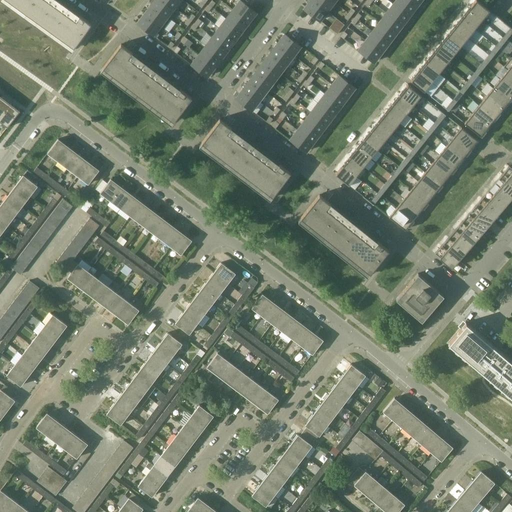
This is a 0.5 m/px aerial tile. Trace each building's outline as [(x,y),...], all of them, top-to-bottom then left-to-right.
[(0,0),(71,51),(74,47),(91,23),(79,15),(58,0),(0,0)] [(173,8),(177,11),(178,10),(163,0),(154,0),(151,5),(171,19),(167,16),(173,8)] [(163,0),(178,10),(184,1),(182,0),(163,0)] [(233,10),(249,21),(256,12),(240,0),(233,10)] [(327,11),(312,0),(310,0),(304,9),(319,21),(327,11)] [(312,0),(327,11),(334,2),(330,0),(312,0)] [(416,7),(406,0),(395,0),(393,4),(409,16),(416,7)] [(489,10),(486,8),(476,0),(475,0),(469,8),(468,9),(478,17),(482,19),(489,10)] [(386,13),(402,25),(409,16),(393,4),(386,13)] [(164,29),(171,19),(151,5),(144,14),(164,29)] [(463,13),(464,14),(462,17),(461,18),(471,26),(474,28),(482,19),(478,17),(468,9),(469,8),(467,7),(463,13)] [(511,28),(489,10),(486,8),(421,88),(424,91),(435,99),(449,111),(511,31),(511,28)] [(233,10),(226,19),(242,30),(249,21),(233,10)] [(386,13),(379,22),(395,34),(402,25),(386,13)] [(164,29),(144,14),(137,23),(157,38),(164,29)] [(456,22),(457,23),(454,26),(464,35),(467,37),(474,28),(471,26),(461,18),(462,17),(460,16),(456,22)] [(226,19),(219,28),(235,39),(242,30),(226,19)] [(388,43),(395,34),(379,22),(372,31),(388,43)] [(448,31),(450,32),(447,35),(457,43),(460,46),(467,37),(464,35),(454,26),(453,25),(448,31)] [(228,49),(235,39),(219,28),(212,37),(228,49)] [(372,31),(365,40),(381,52),(388,43),(372,31)] [(277,43),(293,55),(300,46),(285,34),(277,43)] [(441,39),(443,41),(440,44),(450,52),(453,55),(460,46),(457,43),(447,35),(446,34),(441,39)] [(228,49),(212,37),(205,46),(221,58),(228,49)] [(381,52),(365,40),(358,50),(374,62),(381,52)] [(293,55),(277,43),(270,52),(286,64),(293,55)] [(434,48),(435,49),(433,53),(443,61),(446,64),(453,55),(450,52),(440,44),(439,43),(434,48)] [(103,67),(100,71),(101,71),(171,125),(174,121),(192,98),(180,89),(132,53),(131,52),(129,50),(124,46),(121,44),(103,67)] [(221,58),(205,46),(198,55),(214,67),(221,58)] [(279,74),(286,64),(270,52),(264,61),(279,74)] [(433,53),(432,52),(427,57),(428,58),(426,61),(425,62),(436,70),(439,73),(446,64),(443,61),(433,53)] [(207,76),(214,67),(198,55),(191,64),(207,76)] [(420,66),(421,67),(419,70),(418,71),(428,79),(432,81),(439,73),(436,70),(425,62),(426,61),(424,60),(420,66)] [(257,71),(272,83),(279,74),(264,61),(257,71)] [(414,76),(411,80),(421,88),(424,91),(432,81),(428,79),(418,71),(419,70),(417,69),(413,75),(414,76)] [(511,73),(507,70),(500,79),(511,88),(511,73)] [(257,71),(250,80),(266,92),(272,83),(257,71)] [(332,85),(347,97),(355,87),(339,75),(332,85)] [(493,88),(509,100),(510,102),(511,99),(511,88),(500,79),(493,88)] [(259,101),(266,92),(250,80),(243,89),(259,101)] [(421,95),(418,92),(408,84),(404,88),(403,87),(398,93),(400,94),(400,93),(410,102),(413,104),(421,95)] [(325,94),(341,106),(347,97),(332,85),(325,94)] [(493,88),(486,97),(502,109),(509,100),(493,88)] [(251,110),(259,101),(243,89),(236,98),(251,110)] [(373,204),(445,115),(418,92),(346,182),(349,184),(367,200),(373,204)] [(400,93),(400,94),(397,97),(396,96),(391,102),(393,103),(393,102),(403,110),(406,113),(413,104),(410,102),(400,93)] [(341,106),(325,94),(318,103),(334,115),(341,106)] [(478,105),(494,118),(496,119),(500,114),(499,112),(502,109),(486,97),(478,105)] [(2,98),(0,99),(0,117),(10,104),(2,98)] [(393,103),(390,106),(389,105),(384,111),(385,112),(386,111),(396,119),(399,122),(406,113),(403,110),(393,102),(393,103)] [(318,103),(311,112),(327,124),(334,115),(318,103)] [(10,104),(0,117),(0,121),(7,127),(19,111),(10,104)] [(478,105),(471,114),(487,127),(494,118),(478,105)] [(386,111),(385,112),(383,115),(382,114),(377,119),(378,120),(379,120),(389,128),(392,131),(399,122),(396,119),(386,111)] [(311,112),(304,121),(320,133),(327,124),(311,112)] [(485,130),(487,127),(471,114),(464,123),(480,136),(482,137),(486,131),(485,130)] [(202,142),(199,146),(270,200),(272,196),(290,173),(279,164),(231,128),(230,127),(222,121),(219,119),(207,136),(202,142)] [(379,120),(378,120),(376,124),(374,123),(370,128),(371,129),(382,137),(385,140),(392,131),(389,128),(379,120)] [(304,121),(297,130),(313,142),(320,133),(304,121)] [(461,127),(454,136),(470,149),(477,140),(461,127)] [(371,129),(369,133),(367,131),(363,137),(364,138),(375,146),(378,148),(385,140),(382,137),(371,129)] [(306,152),(313,142),(297,130),(290,140),(306,152)] [(454,136),(447,145),(463,158),(465,155),(467,156),(471,150),(470,149),(454,136)] [(364,138),(361,141),(360,140),(356,146),(357,147),(367,155),(370,157),(378,148),(375,146),(364,138)] [(47,153),(57,161),(68,147),(58,139),(47,153)] [(447,145),(440,154),(456,166),(463,158),(447,145)] [(78,155),(68,147),(57,161),(68,169),(78,155)] [(357,147),(354,150),(353,149),(348,155),(350,156),(360,164),(363,166),(370,157),(367,155),(357,147)] [(440,154),(432,163),(448,175),(451,172),(452,173),(457,168),(456,166),(440,154)] [(68,169),(78,176),(88,162),(78,155),(68,169)] [(350,156),(347,159),(346,158),(341,164),(343,165),(343,164),(353,173),(356,175),(363,166),(360,164),(350,156)] [(99,170),(88,162),(78,176),(88,184),(99,170)] [(432,163),(425,171),(441,184),(448,175),(432,163)] [(343,165),(335,174),(346,182),(349,184),(356,175),(353,173),(343,164),(343,165)] [(511,168),(509,166),(502,174),(511,182),(511,168)] [(43,179),(47,175),(37,168),(33,172),(43,179)] [(425,171),(418,180),(434,193),(437,190),(438,191),(443,185),(441,184),(425,171)] [(511,196),(511,182),(502,174),(495,182),(511,196)] [(23,175),(15,186),(29,196),(37,186),(23,175)] [(57,183),(47,175),(43,179),(53,187),(57,183)] [(100,193),(110,201),(120,187),(110,179),(100,193)] [(418,180),(411,189),(427,202),(434,193),(418,180)] [(506,204),(511,196),(495,182),(489,190),(505,204),(506,204)] [(57,183),(53,187),(63,195),(67,190),(57,183)] [(29,196),(15,186),(7,196),(21,206),(29,196)] [(130,194),(120,187),(110,201),(120,208),(130,194)] [(411,189),(404,198),(420,211),(422,208),(424,209),(428,203),(427,202),(411,189)] [(67,190),(63,195),(74,202),(77,198),(67,190)] [(498,212),(499,212),(506,204),(505,204),(489,190),(482,198),(498,212)] [(130,216),(141,202),(130,194),(120,208),(130,216)] [(301,217),(298,221),(367,276),(367,277),(370,273),(388,250),(377,241),(331,203),(330,203),(322,197),(319,194),(301,217)] [(7,196),(0,205),(0,206),(14,216),(21,206),(7,196)] [(45,208),(49,211),(57,202),(52,198),(45,208)] [(404,198),(397,207),(413,220),(420,211),(404,198)] [(475,206),(491,220),(492,220),(499,212),(498,212),(482,198),(475,206)] [(63,199),(58,204),(68,212),(72,206),(63,199)] [(151,210),(141,202),(130,216),(140,224),(151,210)] [(54,210),(64,217),(68,212),(58,205),(54,210)] [(0,221),(6,227),(14,216),(0,206),(0,221)] [(485,227),(485,228),(492,220),(491,220),(475,206),(468,214),(485,227)] [(409,227),(414,221),(413,220),(397,207),(389,217),(405,230),(408,226),(409,227)] [(45,208),(37,218),(41,222),(49,211),(45,208)] [(99,215),(89,208),(86,212),(96,219),(99,215)] [(50,215),(60,222),(64,217),(54,210),(50,215)] [(140,224),(150,231),(161,217),(151,210),(140,224)] [(478,235),(479,236),(485,228),(485,227),(468,214),(462,222),(478,235)] [(47,220),(56,227),(60,222),(50,215),(47,220)] [(99,215),(96,219),(106,227),(109,223),(99,215)] [(171,225),(161,217),(150,231),(160,239),(171,225)] [(41,222),(37,218),(29,228),(34,232),(41,222)] [(85,223),(95,230),(99,225),(89,218),(85,223)] [(43,224),(53,232),(56,227),(47,220),(43,224)] [(471,243),(472,244),(479,236),(478,235),(462,222),(455,230),(471,243)] [(85,223),(82,228),(91,235),(95,230),(85,223)] [(43,224),(40,229),(49,236),(53,232),(43,224)] [(160,239),(170,247),(181,233),(171,225),(160,239)] [(29,228),(22,238),(26,242),(34,232),(29,228)] [(91,235),(82,228),(78,233),(88,240),(91,235)] [(45,241),(49,236),(40,229),(36,234),(45,241)] [(455,230),(448,238),(464,251),(465,252),(472,244),(471,243),(455,230)] [(100,235),(110,243),(113,238),(103,231),(100,235)] [(78,233),(74,237),(84,244),(88,240),(78,233)] [(191,240),(181,233),(170,247),(180,254),(191,240)] [(42,246),(45,241),(36,234),(32,239),(42,246)] [(71,242),(80,249),(84,244),(74,237),(71,242)] [(105,249),(108,245),(98,237),(95,242),(105,249)] [(26,242),(22,238),(14,248),(19,252),(26,242)] [(123,246),(113,238),(110,243),(120,250),(123,246)] [(464,251),(448,238),(442,245),(458,259),(458,260),(465,252),(464,251)] [(38,251),(42,246),(32,239),(29,243),(38,251)] [(71,242),(67,247),(77,254),(80,249),(71,242)] [(25,248),(35,255),(38,251),(29,243),(25,248)] [(105,249),(114,257),(118,253),(108,245),(105,249)] [(442,245),(435,254),(451,268),(458,260),(458,259),(442,245)] [(133,254),(123,246),(120,250),(130,258),(133,254)] [(67,247),(64,252),(73,259),(77,254),(67,247)] [(19,252),(14,248),(6,258),(11,262),(19,252)] [(35,255),(25,248),(21,253),(31,260),(35,255)] [(64,252),(60,256),(69,264),(73,259),(64,252)] [(31,260),(21,253),(18,258),(27,265),(31,260)] [(114,257),(125,264),(128,260),(118,253),(114,257)] [(143,261),(133,254),(130,258),(140,266),(143,261)] [(69,264),(60,256),(56,262),(66,269),(69,264)] [(27,265),(18,258),(14,263),(24,270),(27,265)] [(128,260),(125,264),(135,272),(138,268),(128,260)] [(140,266),(150,273),(153,269),(143,261),(140,266)] [(24,270),(14,263),(11,267),(20,275),(24,270)] [(221,263),(213,273),(227,284),(235,273),(221,263)] [(67,278),(77,286),(88,271),(78,264),(67,278)] [(135,272),(145,280),(148,276),(138,268),(135,272)] [(163,276),(153,269),(150,273),(160,281),(163,276)] [(98,279),(88,271),(77,286),(87,293),(98,279)] [(5,273),(0,279),(0,285),(1,286),(9,276),(5,273)] [(205,283),(219,294),(227,284),(213,273),(205,283)] [(444,296),(418,274),(396,299),(422,321),(444,296)] [(158,283),(148,276),(145,280),(155,287),(158,283)] [(87,293),(97,301),(108,287),(98,279),(87,293)] [(34,294),(39,288),(29,281),(25,287),(34,294)] [(247,288),(242,295),(246,298),(254,288),(250,285),(250,284),(246,281),(243,285),(247,288)] [(205,283),(198,293),(212,304),(219,294),(205,283)] [(29,300),(34,294),(25,287),(20,293),(29,300)] [(118,294),(108,287),(97,301),(108,309),(118,294)] [(26,305),(29,300),(20,293),(16,298),(26,305)] [(212,304),(198,293),(190,303),(204,314),(212,304)] [(108,309),(118,316),(128,302),(118,294),(108,309)] [(252,308),(262,316),(272,302),(262,294),(252,308)] [(242,295),(234,305),(238,308),(246,298),(242,295)] [(22,310),(26,305),(16,298),(13,302),(22,310)] [(26,310),(30,314),(37,304),(33,300),(26,310)] [(19,314),(22,310),(13,302),(9,307),(19,314)] [(138,310),(128,302),(118,316),(128,324),(138,310)] [(282,309),(272,302),(262,316),(272,323),(282,309)] [(190,303),(182,313),(197,324),(204,314),(190,303)] [(234,305),(226,315),(231,318),(238,308),(234,305)] [(15,319),(19,314),(9,307),(5,312),(15,319)] [(272,323),(282,331),(292,317),(282,309),(272,323)] [(22,324),(30,314),(26,310),(18,320),(22,324)] [(11,324),(15,319),(5,312),(2,317),(11,324)] [(189,334),(197,324),(182,313),(175,323),(189,334)] [(52,315),(45,325),(58,336),(66,325),(52,315)] [(226,315),(219,325),(223,328),(231,318),(226,315)] [(0,322),(8,329),(11,324),(2,317),(0,318),(0,322)] [(302,325),(292,317),(282,331),(292,339),(302,325)] [(14,334),(22,324),(18,320),(10,330),(14,334)] [(461,329),(448,344),(511,397),(511,362),(466,323),(461,329)] [(45,325),(37,335),(51,346),(58,336),(45,325)] [(219,325),(211,335),(216,338),(223,328),(219,325)] [(235,329),(245,337),(249,333),(239,325),(235,329)] [(292,339),(302,346),(313,332),(302,325),(292,339)] [(228,327),(224,333),(230,337),(230,336),(240,344),(244,340),(234,332),(234,331),(228,327)] [(7,344),(14,334),(10,330),(3,340),(7,344)] [(323,340),(313,332),(302,346),(312,354),(323,340)] [(168,333),(160,343),(174,354),(182,344),(168,333)] [(259,340),(249,333),(245,337),(255,345),(259,340)] [(37,335),(29,345),(43,356),(51,346),(37,335)] [(211,335),(204,345),(208,348),(216,338),(211,335)] [(244,340),(240,344),(250,352),(254,347),(244,340)] [(269,348),(259,340),(255,345),(265,352),(269,348)] [(160,343),(152,353),(166,364),(174,354),(160,343)] [(22,355),(36,366),(43,356),(29,345),(22,355)] [(254,347),(250,352),(261,359),(264,355),(254,347)] [(279,356),(269,348),(265,352),(276,360),(279,356)] [(152,353),(145,363),(159,374),(163,377),(166,372),(163,369),(166,364),(152,353)] [(207,367),(217,375),(227,361),(217,353),(207,367)] [(22,355),(14,365),(28,376),(36,366),(22,355)] [(196,355),(189,365),(193,368),(201,358),(196,355)] [(264,355),(261,359),(271,367),(274,363),(264,355)] [(279,356),(276,360),(286,368),(289,363),(279,356)] [(238,368),(227,361),(217,375),(227,382),(238,368)] [(145,363),(137,374),(151,384),(159,374),(145,363)] [(274,363),(271,367),(280,374),(284,370),(274,363)] [(299,371),(289,363),(286,368),(296,375),(299,371)] [(351,364),(343,375),(357,385),(365,375),(351,364)] [(28,376),(14,365),(6,375),(20,386),(28,376)] [(193,368),(189,365),(181,375),(185,378),(193,368)] [(238,368),(227,382),(237,390),(248,376),(238,368)] [(284,370),(280,374),(290,382),(294,378),(284,370)] [(137,374),(129,384),(143,394),(151,384),(137,374)] [(181,375),(173,385),(178,389),(185,378),(181,375)] [(343,375),(335,385),(349,396),(357,385),(343,375)] [(258,384),(248,376),(237,390),(247,398),(258,384)] [(129,384),(122,394),(136,404),(143,394),(129,384)] [(268,391),(258,384),(247,398),(257,405),(268,391)] [(178,389),(173,385),(166,395),(170,399),(178,389)] [(349,396),(335,385),(328,395),(342,406),(349,396)] [(373,398),(378,401),(385,391),(381,388),(373,398)] [(0,389),(0,405),(7,410),(14,400),(0,389)] [(172,401),(176,404),(184,394),(180,391),(172,401)] [(278,399),(268,391),(257,405),(267,413),(278,399)] [(122,394),(114,404),(128,414),(136,404),(122,394)] [(166,395),(158,405),(162,409),(170,399),(166,395)] [(328,395),(320,405),(334,416),(342,406),(328,395)] [(373,398),(366,408),(370,411),(378,401),(373,398)] [(383,411),(392,420),(404,406),(394,398),(383,411)] [(169,414),(176,404),(172,401),(164,411),(169,414)] [(114,404),(106,414),(120,424),(128,414),(114,404)] [(150,415),(155,419),(162,409),(158,405),(150,415)] [(199,405),(191,416),(205,426),(213,415),(199,405)] [(320,405),(312,415),(326,426),(334,416),(320,405)] [(413,414),(404,406),(392,420),(402,428),(413,414)] [(370,411),(366,408),(358,418),(362,421),(370,411)] [(161,424),(169,414),(164,411),(157,421),(161,424)] [(36,427),(46,435),(57,421),(47,413),(36,427)] [(423,423),(413,414),(402,428),(412,436),(423,423)] [(150,415),(143,425),(147,429),(155,419),(150,415)] [(319,436),(326,426),(312,415),(305,425),(319,436)] [(191,416),(183,425),(197,436),(205,426),(191,416)] [(358,418),(350,428),(355,431),(362,421),(358,418)] [(67,428),(57,421),(46,435),(56,442),(67,428)] [(154,434),(161,424),(157,421),(149,431),(154,434)] [(433,431),(423,423),(412,436),(421,444),(433,431)] [(139,439),(147,429),(143,425),(135,435),(139,439)] [(183,425),(176,435),(190,446),(197,436),(183,425)] [(56,442),(67,450),(77,436),(67,428),(56,442)] [(350,428),(343,438),(347,441),(355,431),(350,428)] [(375,440),(379,436),(369,428),(365,432),(375,440)] [(142,441),(146,444),(154,434),(149,431),(142,441)] [(352,440),(356,444),(364,435),(359,431),(352,440)] [(442,439),(433,431),(421,444),(431,452),(442,439)] [(176,435),(168,445),(182,456),(190,446),(176,435)] [(298,435),(290,445),(304,456),(312,445),(298,435)] [(369,439),(364,435),(356,444),(361,448),(369,439)] [(87,444),(77,436),(67,450),(77,458),(87,444)] [(388,444),(379,436),(375,440),(385,448),(388,444)] [(339,451),(347,441),(343,438),(335,448),(339,451)] [(361,448),(365,452),(373,443),(369,439),(361,448)] [(442,439),(431,452),(441,461),(452,447),(442,439)] [(33,452),(36,448),(26,440),(23,445),(33,452)] [(119,446),(129,453),(133,448),(123,440),(119,446)] [(138,454),(146,444),(142,441),(134,451),(138,454)] [(373,443),(365,452),(370,456),(378,446),(373,443)] [(385,448),(394,457),(398,452),(388,444),(385,448)] [(168,445),(161,455),(174,466),(182,456),(168,445)] [(290,445),(282,455),(296,465),(304,456),(290,445)] [(125,458),(129,453),(119,446),(115,451),(125,458)] [(375,460),(379,455),(383,451),(378,446),(370,456),(375,460)] [(46,456),(36,448),(33,452),(43,460),(46,456)] [(125,458),(115,451),(112,455),(121,463),(125,458)] [(130,465),(138,454),(134,451),(126,461),(130,465)] [(379,455),(389,463),(392,459),(383,451),(379,455)] [(408,461),(398,452),(394,457),(404,465),(408,461)] [(121,463),(112,455),(108,460),(118,467),(121,463)] [(153,465),(167,476),(174,466),(161,455),(153,465)] [(296,465),(282,455),(275,465),(289,476),(296,465)] [(57,463),(46,456),(43,460),(53,468),(57,463)] [(320,468),(324,471),(332,461),(328,458),(320,468)] [(389,463),(398,471),(402,467),(392,459),(389,463)] [(104,465),(114,472),(118,467),(108,460),(104,465)] [(130,465),(126,461),(119,471),(123,474),(130,465)] [(414,473),(417,469),(408,461),(404,465),(414,473)] [(150,470),(145,476),(159,486),(167,476),(153,465),(149,462),(146,466),(150,470)] [(57,463),(53,468),(63,475),(66,471),(57,463)] [(101,470),(110,477),(114,472),(104,465),(101,470)] [(275,465),(267,475),(281,486),(289,476),(275,465)] [(44,472),(53,479),(57,474),(48,467),(44,472)] [(398,471),(408,479),(412,475),(402,467),(398,471)] [(320,468),(313,478),(317,481),(324,471),(320,468)] [(359,468),(349,480),(354,484),(354,485),(363,493),(375,479),(365,471),(364,472),(359,468)] [(427,477),(417,469),(414,473),(423,481),(427,477)] [(13,474),(23,481),(26,477),(16,470),(13,474)] [(97,475),(107,482),(110,477),(101,470),(97,475)] [(472,481),(485,493),(494,483),(480,471),(472,481)] [(40,476),(49,484),(53,479),(44,472),(40,476)] [(57,474),(53,479),(63,486),(67,481),(57,474)] [(94,479),(103,487),(107,482),(97,475),(94,479)] [(267,475),(259,485),(274,496),(281,486),(267,475)] [(421,483),(412,475),(408,479),(418,487),(421,483)] [(36,481),(46,488),(49,484),(40,476),(36,481)] [(145,476),(137,486),(151,496),(159,486),(145,476)] [(23,481),(33,489),(36,485),(26,477),(23,481)] [(313,478),(305,488),(309,491),(317,481),(313,478)] [(53,479),(49,484),(59,491),(63,486),(53,479)] [(94,479),(90,484),(100,491),(103,487),(94,479)] [(375,479),(363,493),(373,501),(385,488),(375,479)] [(472,481),(464,491),(477,502),(485,493),(472,481)] [(102,493),(106,497),(114,487),(109,483),(102,493)] [(49,484),(46,488),(55,495),(59,491),(49,484)] [(100,491),(90,484),(86,489),(96,496),(100,491)] [(46,492),(36,485),(33,489),(43,497),(46,492)] [(265,506),(266,506),(274,496),(259,485),(252,495),(265,506)] [(297,498),(302,501),(309,491),(305,488),(297,498)] [(385,488),(373,501),(383,509),(394,496),(385,488)] [(86,489),(83,494),(92,501),(96,496),(86,489)] [(0,490),(0,511),(10,498),(0,490)] [(456,500),(469,511),(477,502),(464,491),(456,500)] [(57,500),(46,492),(43,497),(53,504),(57,500)] [(98,507),(106,497),(102,493),(94,503),(98,507)] [(89,506),(92,501),(83,494),(79,498),(89,506)] [(506,494),(498,503),(502,507),(510,497),(506,494)] [(310,495),(302,506),(306,510),(314,498),(310,495)] [(394,496),(383,509),(385,511),(397,511),(404,504),(394,496)] [(187,511),(202,511),(208,505),(197,497),(187,511)] [(15,511),(20,506),(10,498),(0,511),(15,511)] [(79,498),(75,503),(85,510),(89,506),(79,498)] [(121,508),(126,511),(139,511),(142,508),(128,498),(121,508)] [(297,498),(290,508),(294,511),(302,501),(297,498)] [(53,504),(63,511),(66,507),(57,500),(53,504)] [(456,500),(448,510),(450,511),(468,511),(469,511),(456,500)] [(83,511),(85,510),(75,503),(72,508),(77,511),(83,511)] [(94,511),(98,507),(94,503),(87,511),(94,511)] [(490,511),(497,511),(502,507),(498,503),(490,511)]
